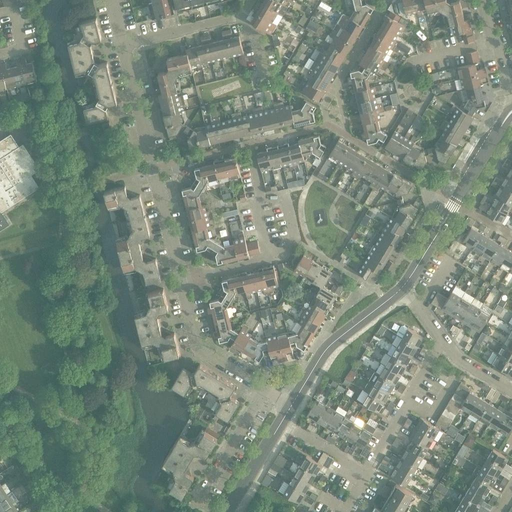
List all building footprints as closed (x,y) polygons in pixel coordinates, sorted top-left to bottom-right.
[(174,13),(170,0),(147,0),(151,14),(146,15),(147,20),(174,13)] [(226,0),(175,0),(178,12),(189,9),(190,14),(198,12),(197,7),(218,2),(219,7),(223,6),(224,9),(228,8),(226,0)] [(277,0),(264,0),(262,4),(278,13),(282,16),(288,7),(277,0)] [(355,9),(350,18),(363,26),(374,8),(366,4),(365,0),(357,0),(351,2),(351,4),(355,6),(355,9)] [(414,0),(402,0),(403,2),(406,15),(417,12),(414,0)] [(414,0),(417,12),(418,17),(423,16),(422,11),(427,9),(428,9),(425,0),(414,0)] [(425,0),(428,9),(427,9),(428,11),(439,8),(441,10),(446,0),(425,0)] [(447,0),(446,0),(441,10),(445,12),(451,2),(447,0)] [(451,2),(445,12),(448,14),(450,25),(452,24),(465,20),(463,15),(460,0),(451,2)] [(257,7),(254,11),(272,22),(278,13),(262,4),(259,9),(257,7)] [(316,10),(313,15),(317,18),(317,17),(320,19),(323,15),(316,10)] [(272,22),(254,11),(252,15),(254,17),(251,23),(271,35),(276,25),(272,22)] [(385,21),(382,26),(398,35),(401,30),(405,32),(408,28),(406,27),(398,23),(401,18),(391,11),(388,16),(385,14),(382,19),(385,21)] [(343,14),(337,23),(357,35),(360,30),(363,32),(366,27),(363,26),(350,18),(343,14)] [(85,32),(83,35),(93,41),(102,39),(96,18),(82,22),(85,32)] [(401,18),(398,23),(406,27),(409,22),(401,18)] [(452,24),(455,35),(465,32),(472,30),(470,21),(469,19),(465,20),(452,24)] [(310,20),(306,27),(311,30),(315,23),(310,20)] [(337,23),(332,32),(352,44),(357,35),(337,23)] [(382,26),(376,35),(397,47),(399,43),(394,41),(398,35),(382,26)] [(334,39),(331,45),(346,54),(352,44),(332,32),(329,36),(334,39)] [(376,35),(371,44),(386,54),(390,48),(394,51),(397,47),(376,35)] [(239,36),(228,39),(233,56),(241,54),(244,54),(239,36)] [(91,45),(81,39),(79,41),(68,44),(72,58),(71,58),(71,59),(72,59),(75,73),(86,70),(89,72),(95,62),(91,45)] [(228,39),(218,41),(222,59),(233,56),(228,39)] [(218,41),(207,44),(212,61),(222,59),(218,41)] [(399,43),(397,47),(408,54),(411,49),(400,42),(399,43)] [(207,44),(197,46),(201,64),(202,64),(212,61),(207,44)] [(301,44),(298,50),(299,51),(303,54),(307,48),(301,44)] [(371,44),(365,54),(385,66),(388,62),(383,59),(386,54),(371,44)] [(323,48),(320,51),(340,63),(346,54),(331,45),(327,50),(323,48)] [(186,49),(187,54),(188,54),(191,66),(197,65),(198,70),(203,69),(202,64),(201,64),(197,46),(188,49),(186,49)] [(299,51),(295,56),(303,60),(306,55),(303,54),(299,51)] [(320,51),(315,60),(335,73),(340,63),(320,51)] [(465,54),(467,59),(478,56),(477,51),(465,54)] [(167,59),(169,67),(179,73),(181,71),(192,68),(191,66),(188,54),(187,54),(182,55),(167,59)] [(359,63),(362,65),(362,64),(374,72),(375,73),(378,67),(383,70),(385,66),(365,54),(359,63)] [(478,56),(467,59),(468,65),(475,63),(475,64),(480,63),(478,56)] [(25,57),(21,58),(27,83),(37,80),(33,62),(27,64),(25,57)] [(18,66),(12,67),(17,85),(27,83),(21,58),(16,59),(18,66)] [(315,60),(309,70),(329,82),(335,73),(315,60)] [(6,62),(1,63),(7,88),(17,85),(12,67),(7,69),(6,62)] [(99,64),(93,74),(95,75),(100,96),(99,99),(109,105),(117,103),(107,62),(99,64)] [(458,67),(460,78),(486,72),(485,68),(477,70),(475,64),(475,63),(468,65),(458,67)] [(353,82),(355,92),(370,88),(367,78),(369,75),(373,74),(374,72),(362,64),(362,65),(359,69),(350,71),(352,76),(348,77),(350,83),(353,82)] [(169,67),(167,71),(177,77),(179,73),(169,67)] [(312,76),(308,82),(324,91),(329,82),(309,70),(307,74),(312,76)] [(162,88),(163,93),(163,94),(176,91),(178,91),(175,80),(177,77),(167,71),(158,73),(162,88)] [(486,72),(460,78),(463,89),(466,89),(466,88),(481,85),(479,79),(487,77),(486,72)] [(308,82),(302,91),(320,102),(323,98),(321,96),(324,91),(308,82)] [(466,89),(461,90),(464,102),(463,102),(462,105),(474,112),(477,107),(486,105),(484,100),(488,99),(486,93),(483,94),(481,85),(466,88),(466,89)] [(370,88),(355,92),(358,102),(375,98),(374,92),(379,91),(378,86),(370,88)] [(156,97),(159,96),(159,94),(163,93),(162,88),(154,90),(156,97)] [(159,94),(159,96),(161,105),(184,100),(183,95),(178,97),(176,91),(163,94),(163,93),(159,94)] [(29,93),(19,95),(21,102),(30,100),(29,93)] [(19,95),(13,97),(14,104),(21,102),(19,95)] [(375,98),(358,102),(361,113),(383,107),(382,103),(377,104),(375,98)] [(184,100),(161,105),(164,116),(178,112),(179,113),(182,112),(180,105),(185,104),(184,100)] [(302,109),(292,111),(291,111),(295,123),(294,123),(295,126),(316,121),(313,112),(316,107),(304,100),(302,102),(303,106),(302,109)] [(283,102),(278,103),(284,125),(294,123),(295,123),(291,111),(292,111),(291,105),(284,107),(283,102)] [(106,109),(96,103),(95,105),(84,108),(88,122),(108,117),(106,109)] [(275,109),(269,111),(274,128),(284,125),(278,103),(274,104),(275,109)] [(456,112),(452,117),(468,127),(474,117),(453,105),(451,109),(456,112)] [(262,107),(257,108),(263,131),(274,128),(269,111),(263,112),(262,107)] [(383,107),(361,113),(363,123),(378,120),(381,120),(379,113),(384,111),(383,108),(383,107)] [(254,114),(248,116),(252,133),(263,131),(257,108),(253,109),(254,114)] [(178,112),(164,116),(169,136),(175,135),(178,134),(181,129),(184,124),(181,123),(179,113),(178,112)] [(240,112),(236,113),(242,136),(252,133),(248,116),(242,117),(240,112)] [(233,119),(227,121),(231,138),(242,136),(236,113),(232,114),(233,119)] [(219,117),(215,118),(221,141),(231,138),(227,121),(221,122),(219,117)] [(444,120),(442,124),(462,136),(468,127),(452,117),(449,123),(444,120)] [(205,126),(206,129),(210,144),(221,141),(215,118),(211,119),(212,125),(205,126)] [(378,120),(363,123),(365,133),(362,133),(363,139),(367,138),(368,144),(377,141),(382,145),(389,132),(387,131),(383,132),(380,130),(378,120)] [(104,131),(111,129),(109,123),(102,125),(104,131)] [(462,136),(442,124),(440,128),(444,130),(441,136),(443,138),(444,137),(457,145),(462,136)] [(188,140),(188,142),(190,149),(210,144),(206,129),(196,132),(194,130),(191,135),(188,140)] [(385,147),(395,153),(404,137),(395,131),(385,147)] [(404,137),(395,153),(404,158),(412,145),(412,146),(414,143),(408,140),(411,135),(407,133),(404,137)] [(0,230),(10,224),(2,212),(40,187),(32,175),(40,169),(24,144),(19,146),(11,134),(0,140),(0,230)] [(298,141),(299,143),(302,155),(303,155),(313,152),(315,154),(321,144),(319,135),(298,141)] [(435,147),(437,153),(438,159),(440,160),(446,163),(457,145),(444,137),(443,138),(438,147),(435,147)] [(339,140),(329,156),(339,162),(348,146),(339,140)] [(284,147),(278,148),(283,166),(289,164),(290,170),(295,169),(289,146),(289,143),(284,144),(284,147)] [(299,143),(289,146),(295,169),(299,167),(298,162),(304,160),(303,155),(302,155),(299,143)] [(321,144),(315,154),(316,158),(319,159),(326,147),(321,144)] [(412,145),(404,158),(422,169),(425,164),(427,162),(425,155),(424,150),(421,151),(412,146),(412,145)] [(339,162),(336,166),(340,169),(343,164),(348,167),(357,152),(348,146),(339,162)] [(267,148),(267,151),(268,151),(272,168),(274,174),(278,173),(277,167),(283,166),(278,148),(273,150),(272,147),(267,148)] [(261,171),(272,168),(268,151),(267,151),(257,154),(261,171)] [(357,152),(348,167),(354,171),(351,175),(355,177),(367,157),(357,152)] [(231,160),(225,161),(230,179),(241,176),(236,156),(231,157),(231,160)] [(367,157),(355,177),(358,180),(361,175),(367,178),(376,163),(367,157)] [(214,161),(214,164),(215,164),(218,179),(220,187),(225,186),(224,180),(230,179),(225,161),(219,163),(219,160),(214,161)] [(376,163),(367,178),(372,182),(369,186),(373,189),(385,169),(376,163)] [(197,178),(194,182),(206,190),(208,188),(207,184),(208,181),(218,179),(215,164),(214,164),(195,169),(197,178)] [(385,169),(373,189),(377,191),(380,186),(386,190),(387,187),(394,174),(385,169)] [(387,187),(396,193),(397,195),(402,194),(408,193),(409,191),(412,185),(394,174),(387,187)] [(511,179),(507,176),(501,185),(511,191),(511,179)] [(186,216),(187,221),(213,215),(211,210),(206,212),(205,205),(202,206),(199,196),(201,193),(205,192),(206,190),(194,182),(191,187),(182,190),(189,216),(186,216)] [(495,195),(497,196),(498,196),(511,204),(511,203),(511,201),(511,191),(501,185),(495,195)] [(119,203),(121,205),(127,195),(125,186),(104,191),(108,206),(119,203)] [(131,197),(126,207),(128,209),(133,229),(132,232),(142,238),(150,236),(140,195),(131,197)] [(498,196),(497,196),(492,205),(507,214),(511,206),(511,203),(511,204),(498,196)] [(400,209),(395,218),(394,219),(407,227),(418,209),(413,205),(411,204),(404,206),(399,207),(400,209)] [(507,214),(492,205),(486,215),(501,224),(507,214)] [(213,215),(187,221),(188,226),(191,225),(192,231),(207,227),(207,228),(210,227),(208,220),(214,219),(213,215)] [(392,217),(386,226),(402,236),(407,227),(394,219),(395,218),(392,217)] [(386,226),(381,236),(396,245),(402,236),(386,226)] [(207,227),(192,231),(197,251),(206,249),(211,252),(218,240),(216,238),(212,239),(209,238),(207,228),(207,227)] [(462,243),(472,249),(481,233),(472,228),(462,243)] [(233,241),(234,244),(235,244),(238,258),(244,257),(245,260),(250,259),(249,256),(246,244),(244,233),(239,234),(240,239),(233,241)] [(481,233),(472,249),(481,254),(490,239),(481,233)] [(139,242),(129,236),(128,238),(117,241),(120,255),(120,256),(121,256),(124,270),(135,267),(137,268),(143,258),(139,242)] [(381,236),(375,245),(391,254),(396,245),(381,236)] [(490,239),(481,254),(490,260),(500,245),(490,239)] [(218,240),(211,252),(216,255),(218,263),(238,258),(235,244),(234,244),(224,247),(222,245),(221,241),(218,240)] [(257,241),(252,242),(255,254),(260,253),(257,241)] [(252,242),(246,244),(249,256),(255,254),(252,242)] [(375,245),(370,254),(385,264),(391,254),(375,245)] [(500,245),(490,260),(500,265),(509,250),(500,245)] [(511,251),(509,250),(500,265),(509,271),(511,265),(511,251)] [(370,254),(364,263),(379,273),(385,264),(370,254)] [(294,271),(304,276),(313,261),(304,255),(294,271)] [(147,261),(142,271),(144,272),(147,283),(161,279),(156,259),(147,261)] [(313,261),(304,276),(304,277),(306,274),(314,279),(313,282),(320,286),(320,287),(325,286),(325,285),(330,276),(332,272),(313,261)] [(364,263),(358,273),(374,282),(379,273),(364,263)] [(267,267),(263,268),(269,294),(273,293),(272,287),(279,286),(274,268),(268,270),(267,267)] [(259,272),(253,273),(257,291),(263,290),(265,295),(269,294),(263,268),(258,269),(259,272)] [(333,270),(332,272),(330,276),(337,280),(341,279),(340,274),(333,270)] [(241,273),(242,276),(246,291),(248,299),(252,298),(251,293),(257,291),(253,273),(247,275),(246,272),(241,273)] [(224,290),(221,294),(234,302),(235,300),(234,296),(236,293),(246,291),(242,276),(222,281),(224,290)] [(339,286),(334,293),(338,295),(340,296),(344,289),(343,285),(339,286)] [(311,304),(326,314),(338,295),(334,293),(325,287),(325,286),(320,287),(320,288),(316,296),(319,297),(314,305),(311,304)] [(152,304),(150,306),(160,312),(169,310),(164,289),(149,293),(152,304)] [(448,299),(441,309),(451,315),(462,297),(452,292),(448,299)] [(431,303),(436,306),(443,296),(438,293),(431,303)] [(212,312),(215,322),(229,318),(227,308),(228,306),(232,305),(234,302),(221,294),(218,299),(210,301),(211,306),(208,307),(209,313),(212,312)] [(443,296),(436,306),(441,309),(448,299),(443,296)] [(462,297),(451,315),(461,321),(471,303),(462,297)] [(471,303),(461,321),(470,326),(481,309),(471,303)] [(303,307),(301,311),(321,323),(326,314),(311,304),(308,310),(303,307)] [(497,305),(494,310),(501,314),(504,308),(497,305)] [(481,309),(470,326),(480,332),(490,315),(481,309)] [(158,316),(148,310),(146,312),(136,315),(139,329),(138,329),(138,330),(139,330),(143,344),(154,341),(156,343),(162,333),(158,316)] [(321,323),(301,311),(298,315),(303,317),(299,323),(302,325),(302,324),(315,332),(321,323)] [(229,318),(215,322),(217,331),(214,332),(215,338),(219,337),(220,342),(228,340),(234,330),(232,329),(229,318)] [(297,333),(294,334),(297,345),(304,350),(315,332),(302,324),(302,325),(297,333)] [(233,343),(231,347),(235,350),(237,347),(242,350),(249,338),(250,338),(251,335),(245,332),(248,327),(244,325),(240,331),(241,331),(233,343)] [(396,334),(402,338),(418,347),(423,337),(408,328),(404,326),(401,326),(397,334),(396,334)] [(234,330),(228,340),(233,343),(241,331),(240,331),(238,329),(234,330)] [(291,332),(288,333),(291,347),(297,345),(294,334),(291,332)] [(166,335),(160,345),(163,346),(166,361),(181,358),(175,333),(166,335)] [(288,333),(277,335),(283,361),(288,360),(286,352),(292,350),(291,347),(288,333)] [(277,335),(266,338),(270,352),(269,352),(270,356),(277,354),(279,362),(283,361),(277,335)] [(511,337),(509,336),(503,345),(511,350),(511,337)] [(249,338),(242,350),(260,361),(264,354),(261,343),(258,343),(250,338),(249,338)] [(264,339),(261,343),(264,354),(269,352),(270,352),(266,338),(264,339)] [(402,338),(397,347),(412,356),(418,347),(402,338)] [(511,350),(503,345),(498,354),(511,362),(511,350)] [(397,347),(391,356),(406,366),(412,356),(397,347)] [(511,364),(511,362),(498,354),(493,352),(487,361),(507,373),(511,364)] [(391,356),(386,366),(401,375),(406,366),(391,356)] [(200,364),(195,371),(198,383),(201,382),(219,393),(220,396),(231,393),(235,386),(200,364)] [(386,366),(380,375),(395,384),(401,375),(386,366)] [(193,384),(190,373),(183,368),(172,386),(185,394),(190,384),(193,384)] [(369,381),(374,384),(390,393),(395,384),(380,375),(375,372),(369,381)] [(349,373),(345,379),(351,383),(355,377),(349,373)] [(461,383),(458,388),(468,394),(470,392),(471,389),(461,383)] [(374,384),(369,393),(384,403),(390,393),(374,384)] [(458,388),(454,393),(465,400),(468,394),(458,388)] [(460,407),(461,407),(470,413),(479,398),(470,392),(468,394),(465,400),(462,405),(460,407)] [(369,393),(363,403),(378,412),(384,403),(369,393)] [(454,393),(451,398),(462,405),(465,400),(454,393)] [(232,398),(221,400),(221,403),(216,413),(228,421),(240,402),(232,398)] [(451,398),(448,403),(459,410),(461,407),(460,407),(462,405),(451,398)] [(479,398),(470,413),(468,417),(477,423),(479,419),(489,403),(479,398)] [(307,415),(317,420),(326,405),(316,399),(307,415)] [(448,403),(445,409),(456,415),(459,410),(448,403)] [(489,403),(479,419),(489,424),(498,409),(497,409),(489,403)] [(326,405),(317,420),(326,426),(335,411),(326,405)] [(498,409),(489,424),(498,430),(509,412),(499,406),(497,409),(498,409)] [(445,409),(442,414),(453,420),(456,415),(445,409)] [(335,411),(326,426),(335,432),(345,416),(335,411)] [(511,413),(509,412),(498,430),(508,436),(511,428),(511,413)] [(442,414),(439,419),(450,425),(453,420),(442,414)] [(345,416),(335,432),(345,437),(354,422),(345,416)] [(421,419),(416,428),(433,439),(439,429),(421,419)] [(450,425),(439,419),(436,424),(446,430),(450,425)] [(354,422),(345,437),(354,443),(363,427),(354,422)] [(351,455),(358,445),(363,449),(360,455),(365,458),(371,447),(366,444),(376,428),(366,422),(363,427),(354,443),(351,448),(348,453),(351,455)] [(199,440),(196,441),(199,452),(206,457),(220,435),(207,427),(199,440)] [(410,438),(412,440),(413,439),(428,448),(433,439),(416,428),(410,438)] [(173,468),(174,471),(185,468),(194,453),(192,442),(189,443),(179,437),(172,449),(171,449),(170,450),(171,450),(164,462),(173,468)] [(412,440),(407,448),(422,458),(428,448),(413,439),(412,440)] [(407,448),(401,458),(417,467),(422,458),(407,448)] [(493,449),(487,459),(503,468),(508,459),(493,449)] [(323,452),(320,457),(331,464),(334,459),(323,452)] [(278,456),(274,462),(281,467),(283,467),(287,461),(278,456)] [(306,456),(300,466),(316,475),(322,465),(328,469),(331,464),(320,457),(317,463),(306,456)] [(401,458),(396,467),(411,476),(417,467),(401,458)] [(487,459),(482,468),(497,478),(503,468),(487,459)] [(274,462),(270,468),(278,473),(281,467),(274,462)] [(300,466),(295,475),(310,484),(316,475),(300,466)] [(411,476),(396,467),(390,477),(405,486),(411,476)] [(482,468),(476,478),(491,487),(497,478),(482,468)] [(187,473),(175,475),(176,478),(170,488),(183,496),(194,477),(187,473)] [(295,475),(289,484),(305,493),(310,484),(295,475)] [(476,478),(470,487),(486,496),(491,487),(476,478)] [(264,479),(262,484),(267,487),(270,482),(264,479)] [(1,486),(0,486),(0,499),(7,495),(11,492),(5,483),(1,486)] [(305,493),(289,484),(283,494),(299,503),(302,498),(305,493)] [(402,511),(413,494),(396,484),(390,494),(392,496),(387,504),(382,501),(377,508),(375,506),(372,511),(402,511)] [(439,484),(436,490),(441,493),(444,487),(439,484)] [(470,487),(465,496),(480,505),(486,496),(470,487)] [(302,498),(312,504),(315,500),(310,497),(305,493),(302,498)] [(7,495),(0,499),(0,511),(13,504),(7,495)] [(465,496),(459,505),(470,511),(476,511),(480,505),(465,496)]
